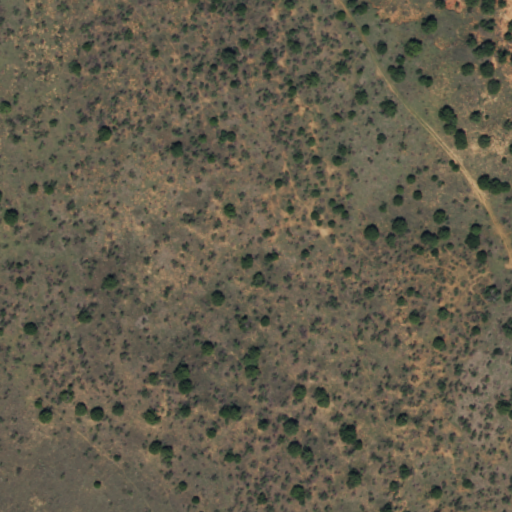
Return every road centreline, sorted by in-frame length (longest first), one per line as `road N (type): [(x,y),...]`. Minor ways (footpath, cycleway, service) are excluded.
road 1 (residential): [(511,250),(457,150),(331,0)]
road 2 (residential): [(137,511),(0,395)]
